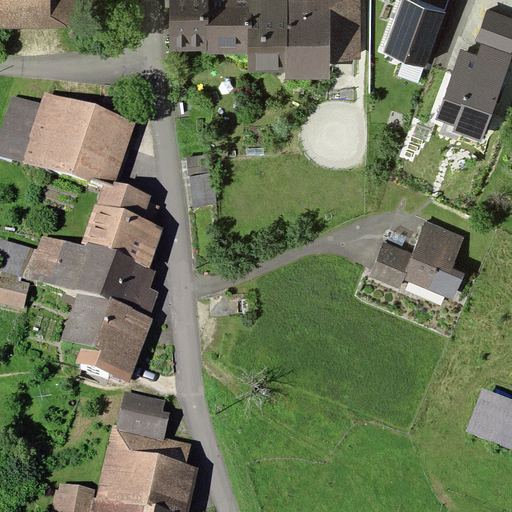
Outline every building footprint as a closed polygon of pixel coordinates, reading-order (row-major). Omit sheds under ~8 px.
[(0,0),(0,22),(0,28),(83,28),(82,0),(0,0)] [(247,0),(169,0),(170,51),(207,51),(207,54),(248,54),(247,0)] [(247,0),(248,54),(248,72),(286,71),(286,79),(331,79),(330,61),(361,61),(360,0),(247,0)] [(402,0),(383,51),(425,68),(447,11),(444,10),(447,0),(402,0)] [(466,53),(446,114),(470,123),(469,128),(495,137),(511,86),(511,24),(502,21),(489,60),(466,53)] [(135,119),(44,92),(41,103),(12,94),(0,132),(0,153),(103,185),(113,188),(116,182),(135,119)] [(192,160),(194,175),(217,173),(216,157),(192,160)] [(195,176),(199,205),(221,202),(217,173),(195,176)] [(152,194),(116,182),(113,188),(103,185),(96,203),(144,219),(152,194)] [(80,246),(150,268),(164,226),(144,219),(96,203),(95,203),(80,246)] [(465,237),(425,221),(412,253),(384,242),(370,276),(400,288),(404,279),(453,300),(465,272),(452,267),(465,237)] [(29,247),(22,275),(78,292),(151,317),(159,292),(151,289),(157,270),(150,268),(80,246),(42,234),(37,249),(29,247)] [(0,269),(22,275),(29,247),(0,239),(0,269)] [(30,282),(0,276),(0,278),(0,300),(25,306),(30,282)] [(153,317),(151,317),(78,292),(62,339),(82,345),(75,364),(131,382),(153,317)] [(511,407),(493,400),(478,438),(511,451),(511,407)] [(125,441),(171,452),(180,414),(134,403),(125,441)] [(171,452),(125,441),(110,502),(149,511),(195,511),(204,477),(198,458),(171,452)] [(97,511),(101,498),(68,490),(62,511),(97,511)] [(149,511),(110,502),(107,511),(149,511)]
